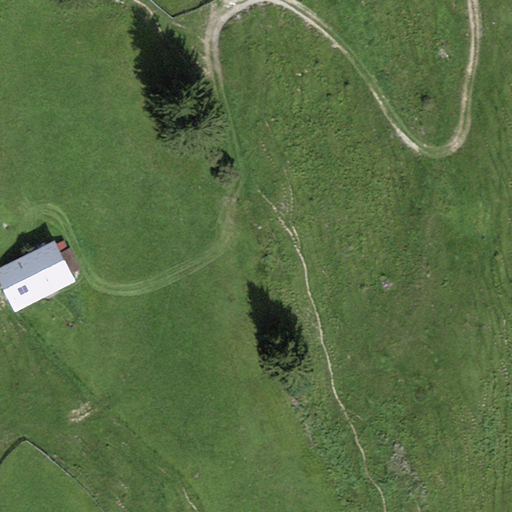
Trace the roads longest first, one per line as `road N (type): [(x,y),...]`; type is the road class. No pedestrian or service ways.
road 1 (track): [(473,0),(474,53),(460,136),(433,152),(395,124),(353,56),(295,7),(272,0)]
road 2 (track): [(262,0),(239,2),(212,36),(227,146)]
